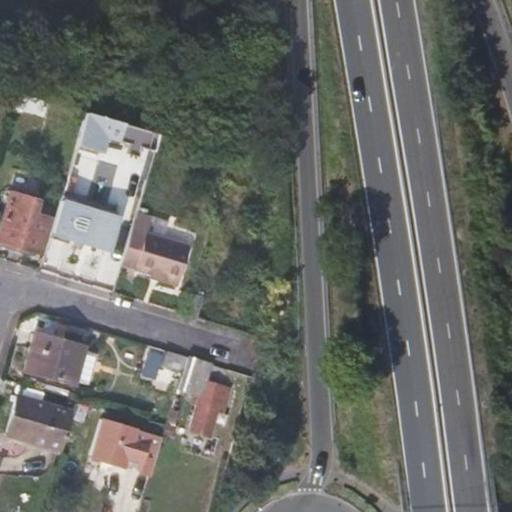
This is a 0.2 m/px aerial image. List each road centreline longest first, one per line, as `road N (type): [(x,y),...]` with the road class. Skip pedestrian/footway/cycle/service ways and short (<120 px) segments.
road 1 (trunk): [(351,0),(433,511)]
road 2 (trunk): [(477,511),(396,0)]
road 3 (trunk): [(299,0),(319,465),(295,509)]
road 4 (residential): [(4,284),(234,349)]
